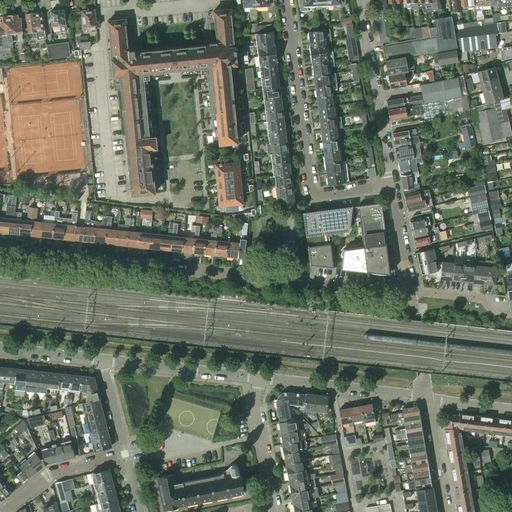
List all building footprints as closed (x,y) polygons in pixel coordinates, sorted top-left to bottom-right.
[(255,7),(255,0),(243,0),(243,8),(249,7),(250,19),(256,18),(255,7)] [(297,0),(299,11),(307,11),(307,6),(315,5),(315,0),(297,0)] [(327,0),(315,0),(315,5),(316,9),(320,9),(320,5),(327,5),(327,0)] [(373,0),(380,43),(394,41),(389,11),(388,3),(387,0),(373,0)] [(394,0),(387,0),(388,3),(389,11),(396,10),(396,9),(394,0)] [(394,0),(396,9),(398,7),(397,3),(402,3),(401,0),(394,0)] [(416,0),(408,0),(410,7),(410,10),(417,9),(418,9),(416,0)] [(423,0),(416,0),(418,9),(422,8),(422,11),(423,11),(423,12),(424,12),(425,16),(426,15),(425,13),(423,0)] [(430,0),(423,0),(425,13),(433,11),(430,0)] [(439,0),(430,0),(433,11),(436,11),(436,10),(441,9),(439,0)] [(460,5),(459,0),(451,0),(453,13),(460,12),(460,8),(459,5),(460,5)] [(466,0),(459,0),(460,5),(459,5),(460,8),(467,8),(466,0)] [(473,0),(466,0),(467,8),(474,8),(474,6),(473,0)] [(125,20),(108,21),(108,22),(114,90),(121,89),(131,195),(154,193),(150,151),(151,150),(151,149),(156,148),(155,137),(149,137),(143,85),(143,80),(149,79),(148,74),(168,72),(168,74),(177,73),(180,73),(180,70),(199,68),(200,74),(206,73),(210,113),(214,145),(236,142),(229,65),(236,65),(230,9),(213,11),(216,42),(208,43),(208,44),(143,51),(143,50),(140,51),(140,48),(128,49),(125,20)] [(65,24),(63,10),(50,11),(52,26),(60,25),(60,31),(61,31),(66,31),(66,30),(65,24)] [(84,30),(90,29),(91,32),(96,32),(96,27),(98,27),(98,22),(95,23),(94,11),(82,12),(84,30)] [(35,38),(36,40),(45,38),(41,13),(34,14),(34,13),(25,14),(28,32),(32,32),(33,38),(35,38)] [(17,15),(9,16),(12,42),(22,40),(20,19),(17,19),(17,15)] [(0,46),(3,46),(2,43),(12,42),(9,16),(0,16),(0,46)] [(437,36),(382,44),(385,60),(400,58),(457,48),(451,16),(434,19),(437,36)] [(503,22),(496,23),(497,33),(505,32),(503,22)] [(497,33),(496,23),(456,30),(461,62),(466,62),(465,52),(496,48),(494,34),(497,33)] [(324,29),(308,32),(309,40),(310,43),(311,43),(330,40),(329,29),(324,29)] [(256,34),(252,35),(254,45),(257,45),(272,43),(273,43),(272,32),(256,34)] [(345,39),(347,49),(356,48),(354,37),(345,39)] [(310,46),(309,46),(309,49),(310,54),(332,51),(331,44),(330,40),(311,43),(310,43),(310,46)] [(47,45),(49,58),(69,55),(67,43),(47,45)] [(272,43),(257,45),(258,56),(276,54),(275,48),(275,46),(273,46),(273,43),(272,43)] [(501,61),(511,57),(511,56),(511,54),(511,46),(502,47),(500,51),(501,61)] [(347,49),(348,60),(358,59),(356,48),(347,49)] [(437,54),(436,54),(438,65),(458,62),(456,49),(436,52),(437,54)] [(332,51),(310,54),(311,59),(311,62),(312,61),(312,65),(314,64),(333,62),(332,58),(332,51)] [(276,54),(258,56),(260,67),(274,65),(276,65),(275,62),(277,62),(276,59),(276,54)] [(414,70),(413,61),(412,56),(385,60),(387,74),(404,72),(412,70),(414,70)] [(314,64),(312,65),(313,68),(314,76),(330,73),(329,66),(333,66),(333,62),(314,64)] [(274,65),(260,67),(261,78),(277,76),(276,65),(274,65)] [(477,71),(479,82),(497,78),(494,67),(477,71)] [(412,70),(404,72),(387,75),(390,89),(406,85),(405,77),(413,76),(412,70)] [(330,73),(314,76),(315,83),(315,86),(317,86),(331,84),(330,73)] [(277,76),(261,78),(263,89),(279,87),(277,76)] [(457,77),(420,85),(423,104),(466,95),(462,76),(457,77)] [(479,82),(482,93),(500,88),(497,78),(479,82)] [(317,86),(315,86),(316,89),(317,97),(332,95),(332,90),(337,89),(336,84),(331,84),(317,86)] [(279,87),(263,89),(264,100),(280,97),(279,87)] [(500,88),(482,93),(485,103),(493,101),(502,99),(500,88)] [(332,95),(317,97),(318,105),(318,108),(320,108),(334,106),(332,95)] [(386,101),(388,109),(400,107),(420,104),(422,104),(421,95),(400,98),(386,101)] [(442,104),(447,103),(449,114),(469,111),(466,96),(441,101),(442,104)] [(280,97),(264,100),(266,110),(281,108),(280,97)] [(511,99),(511,97),(503,99),(505,109),(511,107),(511,99)] [(493,101),(485,103),(469,108),(477,146),(501,142),(506,141),(505,136),(500,137),(497,122),(508,120),(505,109),(503,99),(493,101)] [(400,107),(388,109),(387,110),(389,119),(400,117),(422,114),(420,104),(400,107)] [(320,108),(318,108),(318,111),(319,119),(335,117),(334,106),(320,108)] [(281,108),(266,110),(267,121),(283,119),(281,108)] [(335,117),(319,119),(320,127),(321,130),(322,130),(337,128),(335,117)] [(283,119),(267,121),(268,132),(284,130),(283,119)] [(475,145),(471,125),(460,128),(465,148),(475,145)] [(322,130),(321,130),(321,133),(322,141),(338,139),(337,128),(322,130)] [(392,133),(394,140),(409,137),(409,134),(415,133),(414,129),(400,131),(392,133)] [(284,130),(268,132),(270,143),(286,141),(284,130)] [(394,140),(395,147),(400,146),(418,143),(419,143),(417,136),(409,137),(394,140)] [(338,139),(322,141),(323,149),(324,152),(325,152),(339,150),(338,139)] [(270,143),(266,144),(268,155),(271,154),(285,152),(287,152),(287,149),(286,141),(270,143)] [(395,147),(396,154),(419,150),(418,143),(400,146),(395,147)] [(324,156),(323,157),(324,163),(341,161),(339,150),(325,152),(324,152),(324,155),(324,156)] [(419,150),(396,154),(397,161),(408,159),(421,157),(419,150)] [(285,152),(271,154),(273,165),(290,163),(289,157),(288,156),(287,155),(287,152),(285,152)] [(403,190),(403,195),(417,192),(416,187),(412,188),(411,184),(416,183),(416,176),(415,170),(411,171),(408,159),(397,161),(400,175),(403,190)] [(341,161),(324,163),(324,169),(326,169),(326,170),(326,174),(328,173),(342,172),(341,161)] [(219,164),(215,164),(217,181),(240,179),(238,162),(221,164),(221,163),(219,163),(219,164)] [(290,163),(273,165),(274,176),(288,174),(290,174),(290,171),(289,170),(290,169),(290,163)] [(374,167),(367,169),(368,178),(375,177),(374,167)] [(328,173),(326,174),(327,177),(328,185),(344,183),(342,172),(328,173)] [(288,174),(274,176),(275,187),(291,185),(290,174),(288,174)] [(484,185),(482,178),(473,180),(475,187),(484,185)] [(240,179),(217,181),(218,194),(241,192),(240,179)] [(291,185),(275,187),(277,198),(293,196),(291,185)] [(469,197),(486,193),(484,185),(475,187),(467,189),(469,197)] [(403,195),(405,204),(430,198),(428,189),(417,192),(403,195)] [(493,191),(488,192),(490,201),(499,199),(497,190),(493,191)] [(241,192),(218,194),(219,206),(225,205),(226,212),(237,211),(236,204),(242,204),(241,192)] [(469,198),(472,214),(488,211),(485,194),(469,198)] [(293,196),(277,198),(278,209),(294,207),(293,196)] [(430,198),(405,204),(407,212),(432,206),(430,198)] [(499,199),(490,201),(491,210),(498,209),(500,209),(499,199)] [(357,207),(363,247),(343,249),(341,268),(340,268),(340,269),(389,274),(380,203),(357,206),(357,207)] [(0,217),(0,232),(8,233),(9,219),(11,206),(6,206),(5,218),(0,217)] [(9,219),(8,233),(19,235),(20,220),(21,213),(14,212),(15,207),(11,206),(9,219)] [(310,265),(334,268),(334,267),(333,267),(328,233),(348,230),(350,208),(351,208),(351,207),(303,213),(310,265)] [(20,220),(19,235),(30,236),(31,221),(33,208),(28,208),(27,220),(20,220)] [(31,221),(30,236),(40,237),(42,222),(36,221),(37,209),(33,208),(31,221)] [(140,218),(151,219),(152,210),(141,209),(140,218)] [(498,209),(491,210),(493,218),(500,217),(498,209)] [(53,223),(52,238),(63,239),(64,224),(65,218),(58,218),(59,211),(55,211),(54,217),(53,223)] [(411,229),(433,224),(434,223),(431,211),(412,216),(413,220),(409,221),(411,229)] [(488,211),(476,214),(478,222),(490,219),(488,211)] [(64,224),(63,239),(74,240),(78,241),(79,226),(76,226),(77,213),(72,213),(71,219),(65,218),(64,224)] [(79,226),(78,241),(82,241),(93,243),(95,228),(95,221),(89,220),(90,215),(85,214),(84,220),(83,226),(79,226)] [(207,224),(208,217),(196,215),(195,222),(207,224)] [(95,228),(93,243),(104,244),(107,216),(103,216),(102,222),(95,221),(95,228)] [(107,216),(104,244),(115,245),(117,230),(110,229),(111,217),(107,216)] [(500,217),(493,218),(495,228),(501,227),(505,226),(506,223),(505,219),(503,217),(500,217)] [(490,219),(478,222),(480,231),(492,228),(490,219)] [(42,222),(40,237),(52,238),(53,223),(42,222)] [(161,235),(159,250),(170,251),(172,236),(173,230),(173,223),(169,223),(168,235),(161,235)] [(117,230),(115,245),(126,246),(128,231),(128,225),(124,224),(117,224),(117,230)] [(411,229),(413,237),(433,233),(432,229),(434,228),(433,224),(411,229)] [(194,238),(192,253),(203,254),(205,239),(198,238),(199,226),(195,226),(194,232),(194,238)] [(205,239),(203,254),(214,255),(216,240),(217,234),(217,228),(213,228),(212,234),(210,234),(210,240),(205,239)] [(172,236),(170,251),(181,252),(183,237),(176,236),(177,230),(173,230),(172,236)] [(128,231),(126,246),(137,247),(139,232),(128,231)] [(139,232),(137,247),(148,248),(150,233),(139,232)] [(433,233),(413,237),(415,246),(440,240),(438,232),(433,233)] [(150,233),(148,248),(159,250),(161,235),(150,233)] [(183,237),(181,252),(192,253),(194,238),(183,237)] [(227,242),(225,256),(238,258),(244,258),(246,239),(240,239),(239,243),(227,242)] [(216,240),(214,255),(225,256),(227,242),(216,240)] [(416,252),(418,263),(435,259),(433,248),(416,252)] [(435,277),(440,278),(441,263),(436,262),(435,259),(418,263),(421,274),(428,272),(436,273),(435,277)] [(461,281),(472,282),(474,260),(474,265),(463,264),(461,281)] [(472,282),(483,283),(485,261),(474,260),(472,282)] [(440,279),(451,280),(452,263),(441,261),(441,263),(440,278),(440,279)] [(485,261),(483,283),(494,284),(496,267),(485,266),(485,261)] [(451,280),(461,281),(463,264),(452,263),(451,280)] [(5,368),(3,383),(14,384),(16,369),(5,368)] [(14,384),(14,390),(25,391),(25,385),(27,370),(16,369),(14,384)] [(25,385),(25,391),(36,392),(36,387),(38,371),(27,370),(25,385)] [(36,387),(36,392),(47,393),(47,388),(49,373),(38,371),(36,387)] [(49,373),(47,388),(58,389),(60,374),(49,373)] [(60,374),(58,389),(69,390),(70,375),(60,374)] [(70,375),(69,390),(80,391),(81,376),(70,375)] [(81,376),(80,391),(80,390),(87,391),(86,403),(99,399),(97,392),(93,378),(81,376)] [(279,395),(279,396),(285,402),(300,404),(299,411),(303,411),(303,410),(306,394),(305,394),(305,395),(288,392),(287,392),(285,392),(284,393),(283,393),(281,394),(280,395),(279,395)] [(306,394),(303,410),(314,411),(317,395),(306,394)] [(317,395),(314,411),(325,412),(325,417),(332,417),(330,405),(326,405),(327,396),(317,395)] [(276,403),(276,404),(276,405),(279,422),(278,422),(296,419),(302,418),(300,415),(288,418),(285,402),(279,396),(278,396),(278,397),(277,398),(277,399),(276,400),(276,401),(276,402),(276,403)] [(86,403),(82,404),(84,413),(101,409),(99,399),(86,403)] [(372,404),(360,406),(363,420),(364,424),(375,422),(374,418),(372,404)] [(360,406),(349,408),(352,422),(363,420),(360,406)] [(402,412),(390,415),(390,419),(397,418),(400,417),(419,414),(418,408),(416,406),(401,409),(402,412)] [(352,422),(349,408),(339,410),(341,424),(348,423),(349,427),(353,426),(352,422)] [(101,409),(84,413),(86,423),(104,418),(101,409)] [(62,410),(54,412),(55,419),(63,417),(62,410)] [(404,425),(420,422),(419,414),(400,417),(397,418),(397,420),(398,422),(399,426),(404,425)] [(461,429),(465,429),(467,415),(458,414),(458,416),(449,414),(446,417),(460,430),(461,429)] [(465,429),(474,430),(476,416),(467,415),(465,429)] [(474,430),(483,432),(485,417),(476,416),(474,430)] [(30,427),(35,426),(33,417),(26,419),(30,427)] [(459,431),(460,430),(446,417),(444,420),(446,429),(444,429),(445,438),(460,435),(459,431)] [(483,432),(493,433),(494,418),(485,417),(483,432)] [(104,418),(86,423),(89,432),(106,428),(104,418)] [(493,433),(502,434),(503,419),(494,418),(493,433)] [(296,419),(278,422),(280,433),(298,430),(296,419)] [(502,434),(511,435),(511,427),(511,419),(503,419),(502,434)] [(400,434),(422,430),(420,422),(404,425),(405,428),(395,430),(396,435),(400,434)] [(106,428),(89,432),(91,442),(108,437),(106,428)] [(298,430),(280,433),(282,444),(300,440),(298,430)] [(400,434),(396,435),(396,439),(406,437),(407,441),(423,438),(422,430),(400,434)] [(337,444),(335,434),(320,437),(322,446),(329,445),(337,444)] [(462,445),(460,435),(445,438),(447,447),(462,445)] [(108,437),(91,442),(94,452),(111,447),(108,437)] [(407,444),(397,446),(397,450),(400,450),(408,449),(424,446),(423,438),(407,441),(407,444)] [(70,440),(61,442),(65,459),(75,456),(70,440)] [(283,446),(282,447),(283,454),(301,450),(306,449),(306,448),(307,446),(306,443),(304,441),(304,440),(300,440),(282,444),(283,446)] [(51,445),(52,446),(55,461),(65,459),(61,442),(51,445)] [(74,446),(77,456),(84,454),(81,444),(74,446)] [(339,453),(337,444),(329,445),(331,455),(339,453)] [(463,454),(462,445),(447,447),(448,456),(463,454)] [(41,449),(42,456),(41,457),(45,465),(47,464),(47,463),(55,461),(52,446),(41,449)] [(424,446),(408,449),(409,457),(426,454),(424,446)] [(301,450),(283,454),(285,463),(303,460),(301,450)] [(25,458),(36,471),(43,465),(43,466),(45,465),(41,457),(40,458),(35,452),(26,459),(25,458)] [(340,463),(339,453),(331,455),(333,464),(340,463)] [(409,457),(403,458),(404,466),(427,462),(426,454),(409,457)] [(465,463),(463,454),(448,456),(450,466),(465,463)] [(36,471),(25,458),(17,464),(28,477),(36,471)] [(303,460),(285,463),(287,473),(305,469),(304,464),(309,463),(309,459),(303,460)] [(427,462),(404,466),(405,474),(428,470),(427,462)] [(342,473),(340,463),(333,464),(335,474),(342,473)] [(466,472),(465,463),(450,466),(452,475),(466,472)] [(157,477),(163,510),(243,495),(243,494),(244,494),(244,493),(239,467),(237,467),(237,466),(236,466),(236,465),(235,464),(234,464),(233,464),(232,464),(231,465),(219,475),(176,483),(174,474),(157,477)] [(108,469),(91,473),(93,484),(111,479),(108,469)] [(305,469),(287,473),(288,482),(311,478),(313,478),(315,477),(314,473),(306,474),(305,469)] [(428,470),(405,474),(407,481),(430,478),(428,470)] [(16,475),(23,482),(27,479),(20,472),(16,475)] [(468,481),(466,472),(452,475),(453,484),(468,481)] [(344,482),(342,473),(335,474),(329,475),(331,485),(334,484),(344,482)] [(311,478),(288,482),(290,492),(309,489),(315,488),(313,478),(311,478)] [(430,478),(407,481),(408,489),(431,485),(430,478)] [(72,479),(61,481),(63,491),(69,490),(75,488),(72,479)] [(111,479),(93,484),(96,493),(113,489),(111,479)] [(63,491),(61,481),(55,483),(60,503),(67,501),(72,500),(69,490),(63,491)] [(469,490),(468,481),(453,484),(455,493),(469,490)] [(344,482),(334,484),(336,493),(346,492),(344,482)] [(7,483),(0,488),(0,500),(1,501),(14,490),(7,483)] [(416,490),(418,502),(433,500),(431,488),(416,490)] [(113,489),(96,493),(98,503),(116,499),(113,489)] [(309,489),(290,492),(292,502),(310,498),(309,489)] [(471,500),(469,490),(455,493),(456,502),(471,500)] [(346,492),(336,493),(335,494),(336,503),(347,501),(346,492)] [(310,498),(292,502),(294,511),(312,508),(311,502),(315,501),(315,497),(310,498)] [(116,499),(98,503),(100,511),(105,511),(118,509),(116,499)] [(418,502),(419,511),(431,511),(435,511),(433,500),(418,502)] [(472,509),(471,500),(456,502),(458,511),(472,509)] [(46,504),(48,511),(56,511),(58,511),(56,501),(46,504)] [(60,503),(62,511),(64,511),(69,511),(67,501),(60,503)] [(336,503),(334,504),(335,511),(345,511),(349,511),(347,501),(336,503)]
